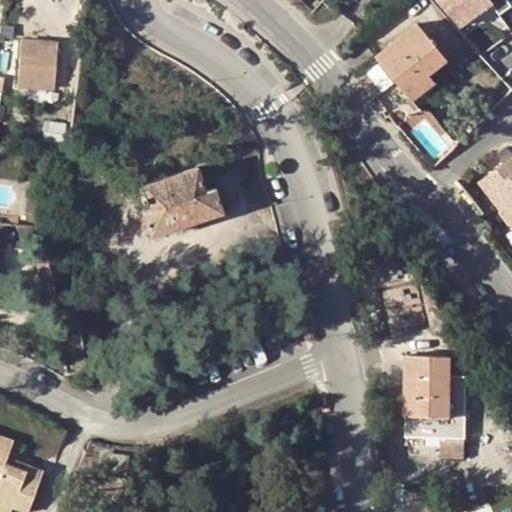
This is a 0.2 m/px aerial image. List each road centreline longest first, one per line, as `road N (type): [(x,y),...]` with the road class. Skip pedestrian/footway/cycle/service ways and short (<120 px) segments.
road 1 (unclassified): [(337,362),(299,191),(268,116),(157,26),(144,0)]
road 2 (tertiary): [(511,299),(257,0)]
road 3 (residential): [(337,362),(136,429),(104,423),(0,372)]
road 4 (unclassified): [(355,511),(337,362)]
